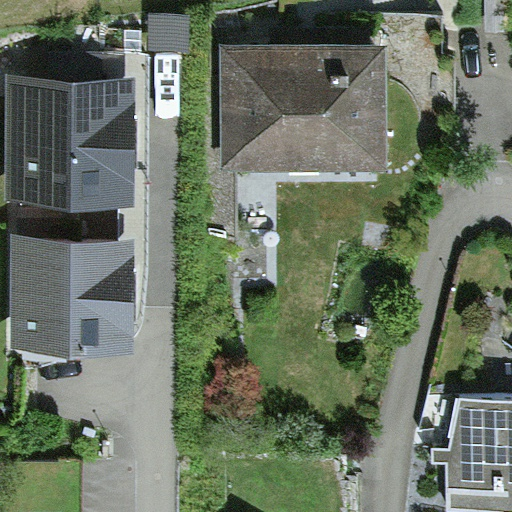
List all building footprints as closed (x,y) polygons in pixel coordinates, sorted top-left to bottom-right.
[(190,52),(190,14),(150,14),(149,51),(190,52)] [(221,170),(385,170),(385,46),(221,46),(221,170)] [(134,205),(136,79),(7,78),(5,204),(134,205)] [(135,354),(136,235),(10,234),(10,353),(135,354)] [(511,511),(511,400),(458,398),(449,448),(431,449),(431,464),(446,464),(446,511),(511,511)]
